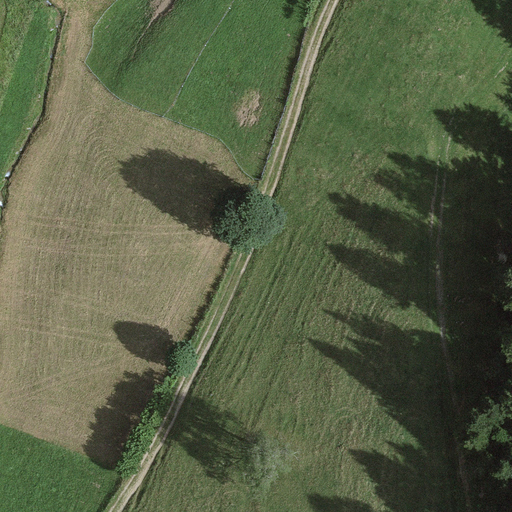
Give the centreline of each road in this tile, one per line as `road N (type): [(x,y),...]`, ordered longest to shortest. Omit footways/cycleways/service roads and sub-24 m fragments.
road 1 (track): [(113,511),(170,417),(245,257),(333,0)]
road 2 (track): [(511,10),(450,110),(435,239),(463,511)]
